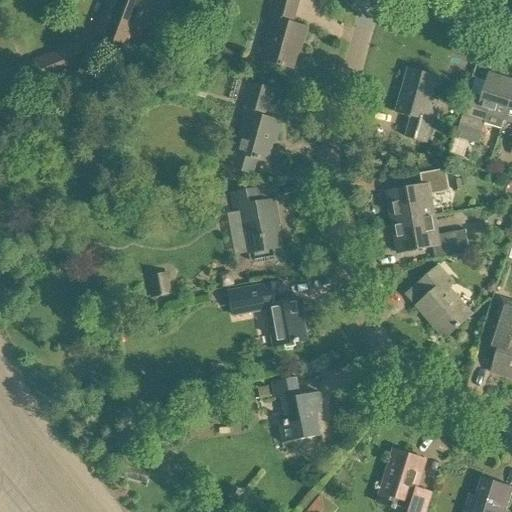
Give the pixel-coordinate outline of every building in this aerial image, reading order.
[(137,38),(151,0),(107,0),(103,10),(105,11),(96,34),(115,41),(119,31),(137,38)] [(299,42),(304,25),(290,22),(295,0),(270,0),(264,22),(270,23),(259,62),(289,70),(297,41),(299,42)] [(88,69),(80,51),(77,43),(32,61),(43,87),(88,69)] [(429,105),(437,78),(406,69),(393,112),(410,117),(404,137),(424,143),(435,107),(429,105)] [(504,121),(511,93),(511,81),(487,75),(478,104),(467,101),(456,138),(477,144),(483,126),(501,131),(504,121)] [(196,83),(193,95),(206,99),(210,86),(196,83)] [(250,176),(254,160),(264,163),(272,136),(274,136),(278,122),(262,117),(270,90),(245,84),(237,114),(243,116),(233,153),(229,152),(224,168),(250,176)] [(378,154),(362,157),(365,170),(380,167),(378,154)] [(388,192),(393,221),(434,213),(430,196),(451,192),(447,169),(421,174),(423,185),(388,192)] [(453,181),(455,191),(462,190),(461,180),(453,181)] [(282,252),(281,248),(275,217),(278,216),(274,199),(258,202),(255,189),(232,193),(235,213),(239,212),(247,254),(249,254),(251,264),(268,261),(275,265),(282,252)] [(464,254),(463,249),(469,248),(465,231),(438,236),(434,213),(393,221),(400,252),(434,245),(437,259),(464,254)] [(444,337),(472,314),(448,286),(453,282),(438,264),(418,281),(429,293),(416,304),(444,337)] [(232,271),(219,274),(222,287),(235,284),(232,271)] [(148,276),(151,299),(174,296),(170,273),(148,276)] [(300,296),(284,299),(281,281),(254,286),(230,290),(234,316),(255,312),(265,310),(271,345),(305,339),(300,312),(302,312),(300,296)] [(511,301),(502,298),(490,339),(501,342),(492,371),(511,377),(511,301)] [(212,364),(210,379),(222,381),(225,366),(212,364)] [(318,411),(322,410),(319,390),(299,393),(297,377),(272,381),(274,398),(280,397),(283,418),(281,419),(282,423),(279,423),(282,441),(321,434),(318,411)] [(423,511),(430,491),(418,487),(426,460),(393,449),(376,503),(396,509),(397,506),(407,509),(407,510),(408,511),(407,511),(423,511)] [(505,511),(511,489),(511,486),(481,477),(476,493),(470,492),(463,511),(505,511)] [(336,511),(322,500),(311,511),(336,511)]
